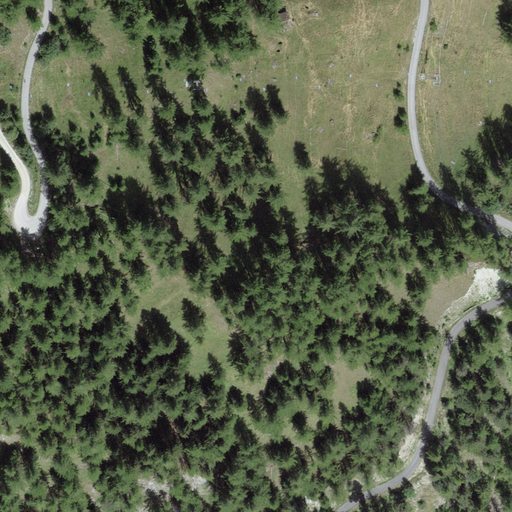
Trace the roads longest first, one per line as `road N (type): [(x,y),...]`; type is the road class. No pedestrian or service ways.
road 1 (track): [(0,135),(25,175),(21,220),(32,227),(40,215),(45,169),(24,107),(49,0)]
road 2 (track): [(511,294),(455,330),(413,470),(340,511)]
road 3 (track): [(425,0),(411,89),(418,156),(437,191),(511,225)]
